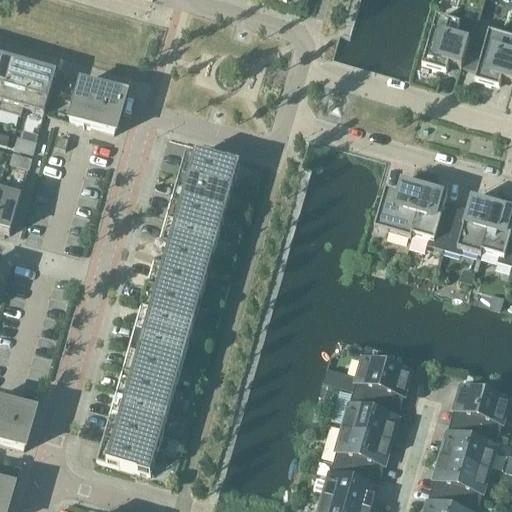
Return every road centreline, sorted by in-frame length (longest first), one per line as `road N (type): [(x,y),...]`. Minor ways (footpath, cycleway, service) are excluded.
road 1 (residential): [(101,276),(147,115),(255,146),(274,139),(284,122)]
road 2 (residential): [(284,122),(511,185)]
road 3 (residential): [(511,131),(300,64)]
road 4 (residential): [(42,483),(101,276)]
road 5 (residential): [(300,64),(303,46),(291,32),(180,0)]
